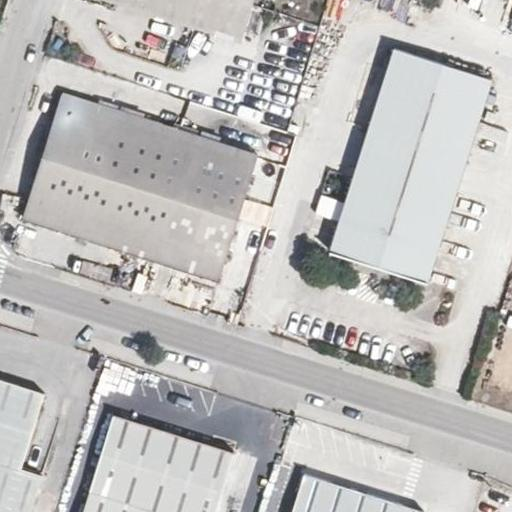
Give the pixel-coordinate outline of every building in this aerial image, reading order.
[(123,0),(193,21),(223,30),(247,37),(256,7),(258,0),(123,0)] [(490,81),(395,51),(330,255),(429,286),(490,81)] [(259,150),(64,88),(25,213),(219,273),(259,150)] [(46,389),(0,374),(0,511),(28,511),(42,470),(23,464),(46,389)] [(215,511),(235,449),(115,412),(82,511),(215,511)] [(425,511),(427,509),(305,471),(292,511),(425,511)]
